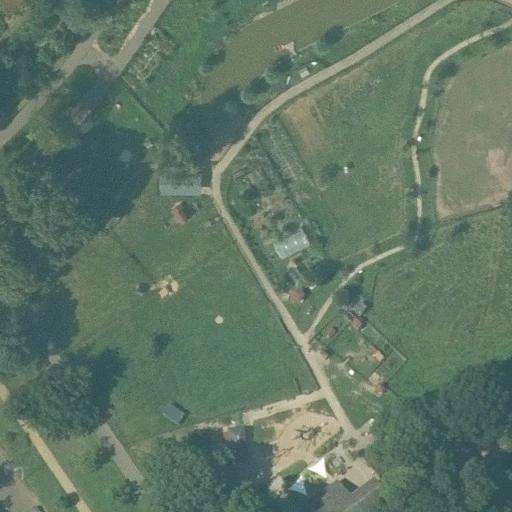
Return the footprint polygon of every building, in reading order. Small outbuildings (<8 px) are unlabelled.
[(200,174),(162,173),(161,192),(199,193),(200,174)] [(190,215),(183,206),(174,213),(181,222),(190,215)] [(349,322),(351,324),(348,327),(356,334),(364,326),(358,319),(357,320),(354,317),(349,322)] [(326,334),(330,338),(335,333),(330,329),(326,334)] [(368,352),(380,363),(384,359),(372,348),(368,352)] [(246,464),(244,432),(227,433),(231,466),(246,464)] [(376,455),(366,464),(390,491),(400,483),(376,455)] [(299,511),(390,511),(374,489),(350,506),(335,485),(299,511)]
